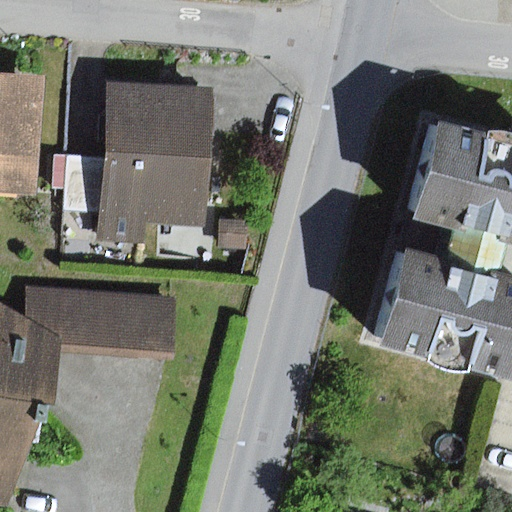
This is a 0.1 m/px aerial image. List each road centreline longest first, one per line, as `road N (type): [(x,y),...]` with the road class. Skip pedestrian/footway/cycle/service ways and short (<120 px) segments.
road 1 (residential): [(365,37),(242,511)]
road 2 (residential): [(0,10),(365,37)]
road 3 (residential): [(365,37),(511,51)]
